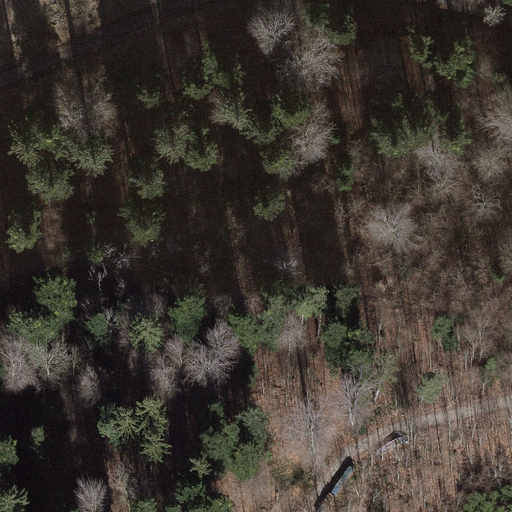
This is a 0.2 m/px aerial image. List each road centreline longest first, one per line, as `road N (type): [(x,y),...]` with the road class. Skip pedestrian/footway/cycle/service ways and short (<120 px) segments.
road 1 (track): [(511,399),(387,431),(353,452),(309,511)]
road 2 (track): [(203,0),(0,82)]
